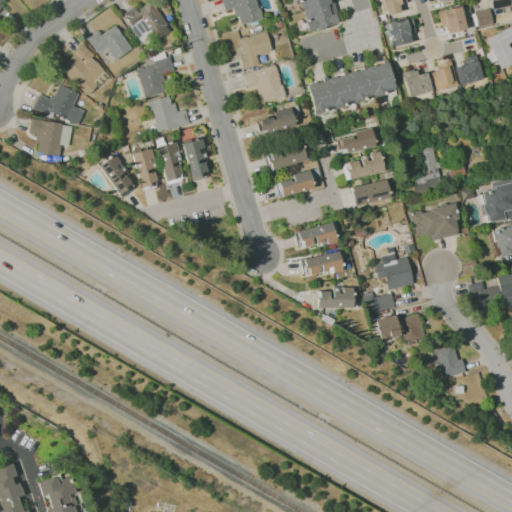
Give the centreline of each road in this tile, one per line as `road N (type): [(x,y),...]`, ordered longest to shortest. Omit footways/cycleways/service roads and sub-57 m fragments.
road 1 (motorway): [(511,498),(0,203)]
road 2 (motorway): [(0,262),(434,511)]
road 3 (track): [(0,349),(281,511)]
road 4 (residential): [(261,256),(187,0)]
road 5 (residential): [(511,395),(496,357),(457,317),(439,269)]
road 6 (residential): [(84,0),(29,40),(0,99)]
